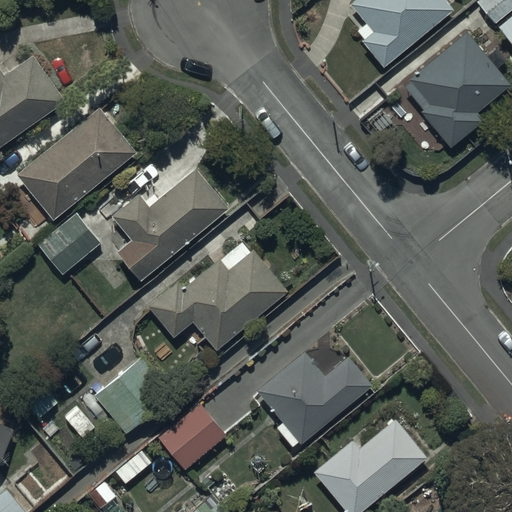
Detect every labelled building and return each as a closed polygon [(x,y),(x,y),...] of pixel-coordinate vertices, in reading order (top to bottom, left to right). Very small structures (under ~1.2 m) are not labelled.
[(383,61),(452,3),(448,0),(349,0),(353,4),(344,12),(363,33),(361,35),(383,61)] [(511,4),(511,0),(475,0),(468,6),(483,25),(493,17),(494,19),(511,4)] [(511,7),(497,21),(511,38),(511,7)] [(510,78),(465,25),(407,73),(409,76),(403,81),(423,104),(420,106),(449,141),(482,114),(476,107),(510,78)] [(0,140),(64,95),(31,50),(6,68),(0,59),(0,140)] [(135,146),(98,101),(16,169),(53,214),(135,146)] [(140,274),(226,200),(194,161),(148,201),(137,188),(111,211),(131,233),(116,246),(140,274)] [(100,238),(75,207),(38,239),(62,269),(100,238)] [(177,276),(147,299),(173,331),(193,315),(216,344),(287,287),(253,244),(249,246),(241,235),(181,282),(177,276)] [(300,438),(368,379),(346,351),(323,370),(302,345),(255,386),(282,416),(275,422),(292,441),(298,436),(300,438)] [(140,351),(94,390),(125,428),(172,389),(140,351)] [(35,417),(57,398),(44,384),(22,402),(35,417)] [(200,398),(158,431),(184,464),(226,431),(200,398)] [(95,424),(77,402),(64,414),(82,435),(95,424)] [(350,511),(352,511),(425,451),(394,413),(358,442),(351,433),(312,465),(350,511)] [(0,418),(0,455),(13,424),(0,418)] [(219,511),(225,508),(210,490),(184,511),(219,511)]
